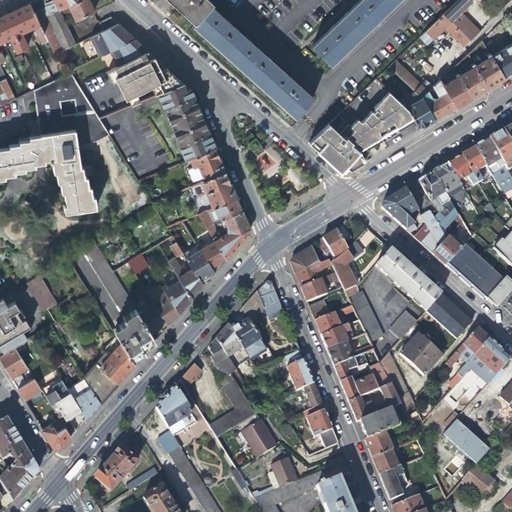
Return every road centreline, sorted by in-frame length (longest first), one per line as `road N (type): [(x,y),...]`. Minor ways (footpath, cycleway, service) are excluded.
road 1 (residential): [(266,244),(59,481)]
road 2 (residential): [(266,244),(376,511)]
road 3 (residential): [(511,343),(347,195)]
road 4 (residential): [(347,195),(186,49)]
road 5 (residential): [(186,49),(266,244)]
road 6 (residential): [(511,95),(347,195)]
